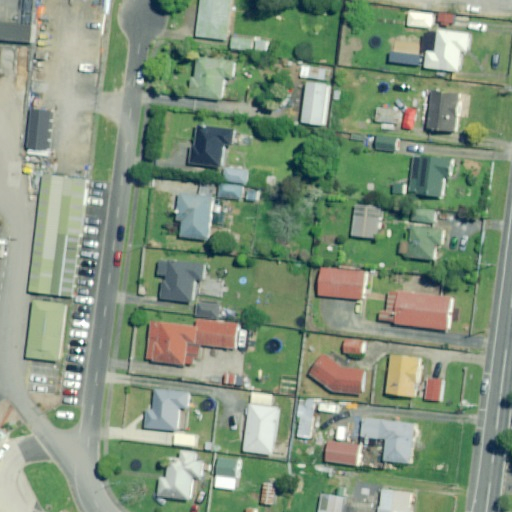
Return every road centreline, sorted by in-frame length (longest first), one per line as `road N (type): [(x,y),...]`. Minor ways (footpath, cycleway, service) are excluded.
road 1 (unclassified): [(141,12),(82,468),(98,511)]
road 2 (tertiary): [(484,511),(509,317)]
